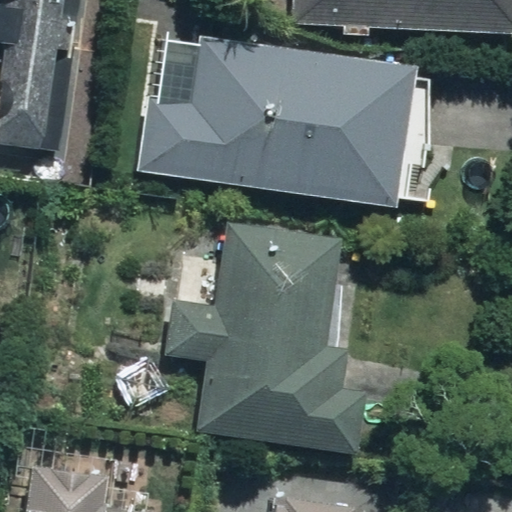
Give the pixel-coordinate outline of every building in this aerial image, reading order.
[(0,0),(0,153),(36,157),(50,0),(0,0)] [(503,0),(288,0),(287,28),(502,38),(503,0)] [(405,71),(194,42),(186,98),(151,93),(139,175),(386,209),(405,71)] [(323,235),(216,225),(214,226),(211,227),(208,228),(206,229),(203,230),(201,231),(198,233),(196,234),(194,236),(192,237),(189,239),(187,241),(185,243),(183,245),(181,247),(180,249),(178,251),(176,253),(175,256),(173,258),(172,260),(171,263),(169,265),(168,268),(167,270),(167,273),(166,276),(165,278),(165,281),(164,284),(164,287),(164,289),(163,292),(163,295),(164,298),(158,357),(204,361),(196,440),(347,454),(353,390),(331,388),(334,354),(312,351),(323,235)] [(388,511),(392,475),(212,459),(207,511),(388,511)] [(100,477),(23,466),(16,511),(112,511),(96,510),(100,477)]
